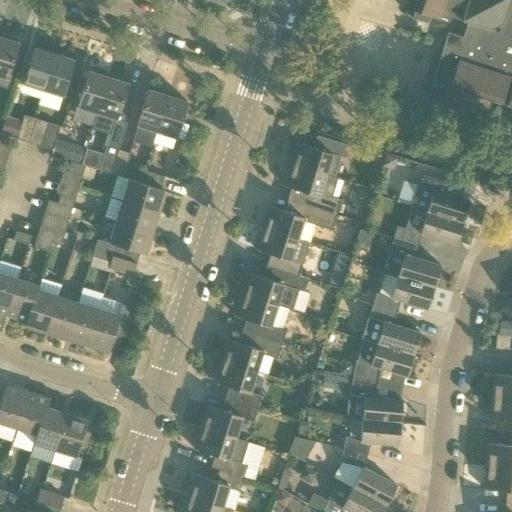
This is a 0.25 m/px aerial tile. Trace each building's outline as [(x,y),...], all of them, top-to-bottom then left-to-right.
[(511,0),(417,0),(412,18),(427,23),(430,16),(439,19),(444,15),(467,23),(463,37),(448,32),(429,93),(447,98),(451,88),(511,107),(511,0)] [(12,76),(9,75),(19,43),(17,43),(18,38),(3,33),(1,38),(0,37),(0,84),(9,88),(12,76)] [(43,90),(54,54),(34,48),(23,84),(43,90)] [(54,54),(43,90),(64,96),(75,61),(54,54)] [(93,126),(108,77),(88,71),(73,120),(93,126)] [(111,134),(108,147),(107,146),(98,170),(112,174),(119,150),(128,123),(117,120),(129,84),(108,77),(93,126),(92,128),(111,134)] [(156,132),(167,96),(148,90),(136,126),(156,132)] [(167,96),(156,132),(177,138),(188,102),(167,96)] [(10,137),(17,139),(27,142),(34,118),(24,115),(22,123),(6,118),(1,134),(10,137)] [(27,142),(41,147),(48,123),(34,118),(27,142)] [(48,123),(41,147),(53,150),(60,126),(48,123)] [(0,134),(0,144),(7,147),(10,137),(1,134),(0,134)] [(334,179),(341,157),(343,157),(347,145),(317,136),(317,137),(318,138),(318,137),(324,139),(320,150),(298,143),(291,164),(326,175),(326,176),(334,179)] [(85,148),(72,145),(68,160),(81,163),(85,148)] [(119,150),(112,174),(123,177),(131,154),(119,150)] [(68,171),(83,176),(86,166),(71,161),(68,171)] [(326,176),(326,175),(291,164),(284,186),(305,193),(302,204),(311,207),(335,215),(340,200),(331,197),(337,180),(334,179),(326,176)] [(137,182),(161,189),(165,177),(140,169),(137,182)] [(423,173),(419,186),(412,207),(427,212),(464,223),(470,201),(443,193),(447,181),(423,173)] [(165,191),(161,189),(137,182),(129,179),(122,201),(159,212),(165,191)] [(61,194),(60,195),(58,203),(73,208),(75,199),(61,194)] [(45,213),(69,220),(73,208),(58,203),(49,200),(45,213)] [(152,232),(159,212),(122,201),(116,221),(152,232)] [(335,215),(311,207),(302,204),(298,216),(269,207),(263,228),(298,239),(303,221),(331,230),(335,215)] [(457,245),(464,223),(427,212),(420,233),(397,226),(394,238),(418,246),(421,234),(457,245)] [(69,220),(45,213),(41,225),(65,233),(69,220)] [(146,254),(152,232),(116,221),(110,243),(116,245),(140,252),(146,254)] [(65,233),(41,225),(37,238),(53,243),(61,246),(65,233)] [(277,256),(273,268),(287,272),(298,276),(309,243),(298,239),(263,228),(256,250),(277,256)] [(17,231),(14,241),(28,245),(31,236),(17,231)] [(50,252),(53,243),(37,238),(34,247),(50,252)] [(414,257),(418,246),(394,238),(390,250),(383,271),(386,272),(386,273),(434,288),(441,266),(414,257)] [(137,263),(140,252),(116,245),(110,243),(98,239),(92,256),(111,262),(112,256),(137,263)] [(133,275),(137,263),(112,256),(111,262),(109,268),(133,275)] [(249,273),(242,295),(277,306),(290,310),(297,290),(302,292),(306,278),(298,276),(287,272),(273,268),(270,280),(249,273)] [(0,313),(7,316),(18,279),(0,273),(0,313)] [(428,309),(434,288),(386,273),(379,294),(377,293),(373,305),(398,313),(402,301),(428,309)] [(37,290),(38,290),(40,286),(18,279),(7,316),(26,322),(27,322),(37,290)] [(58,296),(38,290),(37,290),(27,322),(26,322),(25,326),(46,333),(58,296)] [(256,323),(253,334),(281,343),(285,331),(270,327),(277,306),(242,295),(235,316),(256,323)] [(67,340),(78,303),(58,296),(46,333),(67,340)] [(88,346),(99,309),(78,303),(67,340),(88,346)] [(120,338),(129,307),(121,304),(118,315),(99,309),(88,346),(109,353),(114,336),(120,338)] [(393,325),(398,313),(373,305),(369,318),(362,338),(364,339),(414,355),(421,333),(393,325)] [(511,345),(511,320),(500,320),(499,346),(511,345)] [(276,359),(281,343),(253,334),(249,346),(228,339),(221,361),(256,372),(262,354),(276,359)] [(407,376),(414,355),(364,339),(357,361),(356,360),(353,378),(377,383),(380,368),(407,376)] [(236,389),(233,401),(257,409),(261,396),(250,393),(256,372),(221,361),(215,383),(236,389)] [(353,378),(339,375),(336,390),(336,393),(349,396),(353,378)] [(511,376),(494,375),(492,397),(511,398),(511,376)] [(374,397),(377,383),(353,378),(349,396),(350,396),(348,417),(363,418),(363,419),(401,422),(403,400),(374,397)] [(0,423),(16,428),(28,392),(7,385),(2,402),(0,401),(0,423)] [(46,407),(47,408),(50,399),(28,392),(16,428),(36,434),(37,435),(46,407)] [(511,398),(492,397),(490,420),(511,421),(511,428),(511,434),(511,433),(511,398)] [(253,421),(257,409),(233,401),(229,412),(207,406),(201,427),(236,438),(242,418),(253,421)] [(66,413),(47,408),(46,407),(37,435),(36,434),(33,444),(55,450),(66,413)] [(66,413),(55,450),(76,457),(80,446),(86,448),(89,438),(83,436),(88,420),(66,413)] [(399,445),(401,422),(363,419),(361,441),(346,437),(343,449),(367,455),(371,443),(399,445)] [(219,469),(228,472),(243,477),(247,465),(245,464),(251,444),(235,439),(236,438),(201,427),(194,449),(215,455),(211,467),(219,470),(219,469)] [(511,433),(511,434),(511,446),(488,444),(486,466),(511,468),(511,433)] [(294,435),(290,453),(308,457),(312,439),(294,435)] [(364,468),(367,455),(343,449),(340,462),(342,462),(333,478),(339,480),(386,506),(397,486),(364,468)] [(511,468),(486,466),(484,489),(507,491),(505,505),(511,504),(511,468)] [(243,477),(228,472),(219,469),(219,470),(215,481),(194,475),(188,496),(223,507),(229,489),(239,492),(243,477)] [(382,511),(386,506),(339,480),(329,500),(313,492),(313,494),(308,504),(323,511),(382,511)] [(36,501),(60,509),(64,497),(40,489),(36,501)] [(223,508),(223,507),(188,496),(182,511),(233,511),(234,511),(223,508)] [(59,511),(60,509),(36,501),(32,511),(59,511)]
